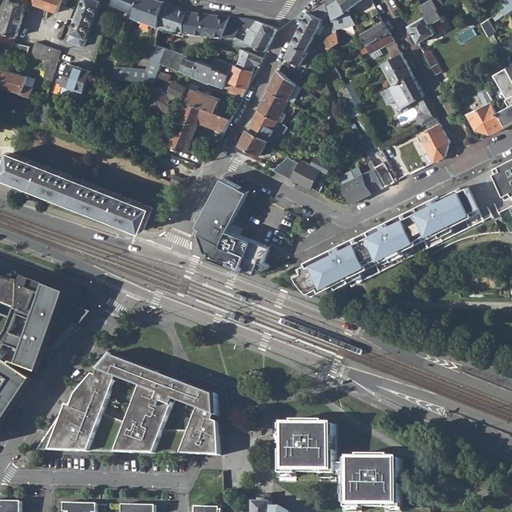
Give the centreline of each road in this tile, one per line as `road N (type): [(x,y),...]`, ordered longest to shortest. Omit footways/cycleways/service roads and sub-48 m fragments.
road 1 (residential): [(222,158),(341,222),(472,159)]
road 2 (residential): [(131,288),(49,387),(0,465)]
road 3 (primary): [(131,288),(334,367)]
road 4 (primary): [(350,325),(164,256)]
road 5 (primary): [(334,367),(511,450)]
road 6 (primary): [(334,367),(511,427)]
road 7 (residential): [(0,468),(21,476),(184,478)]
road 8 (residential): [(380,0),(472,159)]
road 9 (primary): [(511,398),(350,325)]
road 10 (primary): [(164,256),(0,202)]
road 11 (primary): [(511,378),(350,325)]
road 12 (residential): [(297,12),(222,158)]
road 13 (primary): [(0,236),(131,288)]
